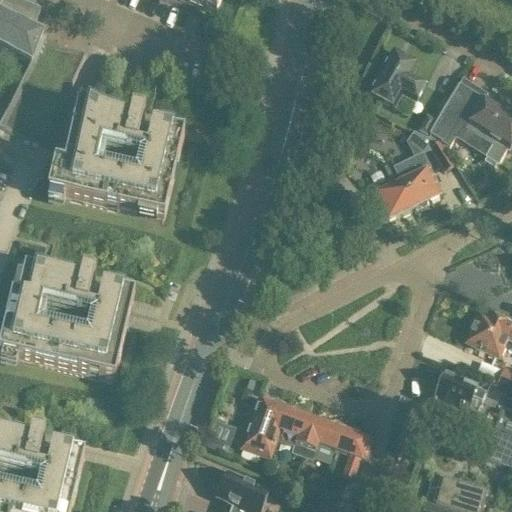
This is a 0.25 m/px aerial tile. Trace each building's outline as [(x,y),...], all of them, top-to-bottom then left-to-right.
[(0,0),(0,51),(30,67),(43,39),(34,34),(42,14),(37,12),(38,9),(15,0),(0,0)] [(173,0),(214,17),(221,0),(173,0)] [(392,56),(369,99),(394,112),(401,99),(417,108),(420,106),(428,90),(427,86),(412,78),(417,70),(413,67),(412,65),(407,62),(405,63),(392,56)] [(426,140),(420,145),(429,150),(435,147),(439,144),(442,146),(441,146),(450,152),(455,143),(486,162),(484,165),(493,171),(496,167),(497,168),(507,152),(509,154),(511,150),(511,120),(494,110),(494,111),(493,110),(495,107),(485,102),(488,98),(463,83),(429,139),(428,139),(427,139),(426,140)] [(54,169),(47,199),(164,227),(184,141),(142,131),(144,122),(132,119),(129,128),(77,116),(64,171),(54,169)] [(425,121),(418,136),(426,140),(427,139),(428,139),(435,126),(425,121)] [(443,148),(433,153),(446,177),(457,172),(443,148)] [(405,175),(397,179),(413,212),(415,211),(419,213),(425,209),(426,206),(441,199),(429,173),(408,182),(405,175)] [(340,176),(326,188),(344,209),(358,197),(340,176)] [(393,190),(372,200),(384,226),(400,219),(403,220),(410,217),(410,213),(413,212),(397,179),(389,183),(393,190)] [(18,274),(0,349),(0,360),(114,388),(128,330),(86,320),(92,292),(94,283),(82,280),(80,289),(18,274)] [(479,320),(467,346),(477,351),(478,354),(484,357),(485,354),(497,360),(505,343),(511,346),(511,329),(488,318),(486,323),(479,320)] [(493,367),(488,375),(503,384),(508,376),(493,367)] [(444,378),(429,417),(448,424),(454,410),(456,411),(455,414),(468,419),(468,418),(477,421),(482,409),(484,410),(485,408),(495,412),(500,400),(480,392),(444,378)] [(262,398),(266,388),(259,386),(252,384),(250,391),(249,393),(262,398)] [(251,426),(241,453),(260,460),(262,456),(270,459),(274,449),(287,411),(285,411),(284,407),(278,405),(275,407),(272,406),(271,410),(258,405),(250,425),(251,426)] [(287,411),(274,449),(292,456),(290,463),(300,466),(314,425),(301,420),(302,417),(300,416),(298,412),(292,410),(289,412),(287,411)] [(314,425),(300,466),(310,470),(313,463),(328,469),(334,455),(336,456),(344,431),(343,431),(341,427),(335,425),(332,427),(329,426),(328,430),(314,425)] [(344,431),(336,456),(348,460),(341,481),(352,485),(359,464),(364,466),(371,445),(358,440),(359,437),(357,436),(355,432),(349,430),(346,432),(344,431)] [(511,439),(489,431),(478,458),(511,470),(511,439)] [(0,442),(0,511),(72,511),(84,463),(42,453),(44,444),(32,441),(30,450),(0,442)] [(221,457),(223,450),(208,445),(204,443),(202,450),(221,457)] [(262,511),(268,500),(255,495),(256,492),(227,479),(224,485),(221,483),(215,496),(219,497),(216,503),(233,510),(232,511),(262,511)] [(274,479),(269,482),(275,491),(280,487),(274,479)] [(425,507),(423,511),(482,511),(487,495),(443,483),(435,510),(425,507)] [(309,511),(314,511),(319,499),(303,493),(297,508),(309,511)] [(363,511),(364,511),(351,507),(320,496),(319,499),(314,511),(363,511)]
